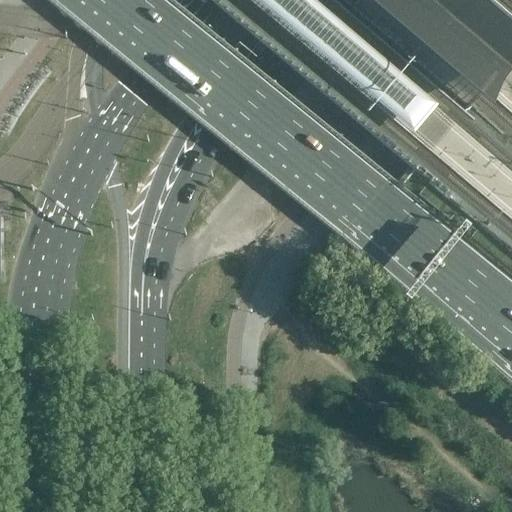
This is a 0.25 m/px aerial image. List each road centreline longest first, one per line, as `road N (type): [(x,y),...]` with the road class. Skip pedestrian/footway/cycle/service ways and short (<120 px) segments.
road 1 (secondary): [(138,511),(142,281),(156,221),(205,128),(313,0)]
road 2 (secondary): [(211,0),(132,93),(71,186),(55,229),(38,299),(34,511)]
road 3 (motorway): [(121,0),(511,317)]
